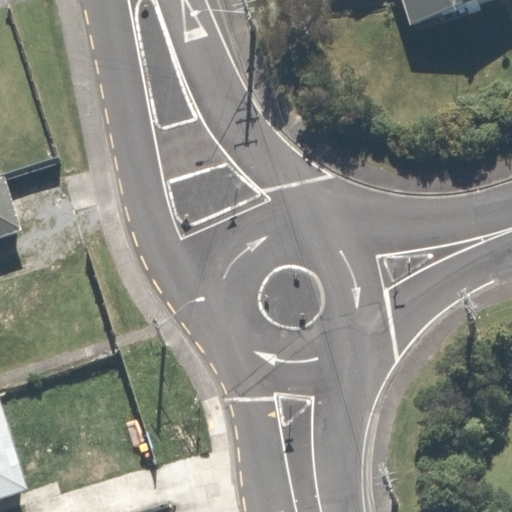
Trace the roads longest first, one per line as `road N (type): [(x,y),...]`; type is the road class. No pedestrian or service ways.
road 1 (tertiary): [(255,237),(174,108),(144,0)]
road 2 (tertiary): [(298,364),(259,355),(231,326),(229,268),(255,237)]
road 3 (residential): [(360,274),(511,226)]
road 4 (tertiary): [(312,511),(298,364)]
road 5 (tertiary): [(255,237),(295,225),(316,229),(350,255),(360,274)]
road 6 (tertiary): [(360,274),(363,295),(350,334),(298,364)]
